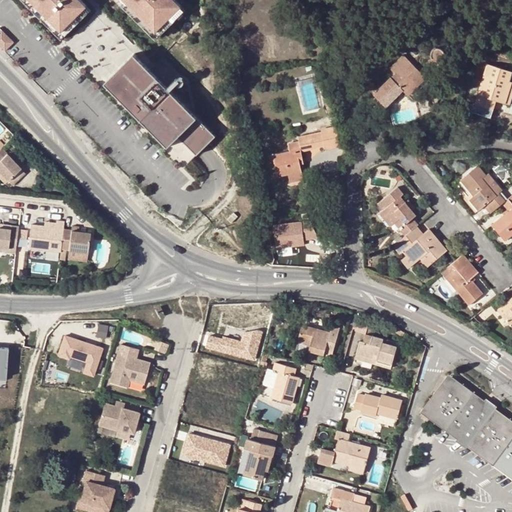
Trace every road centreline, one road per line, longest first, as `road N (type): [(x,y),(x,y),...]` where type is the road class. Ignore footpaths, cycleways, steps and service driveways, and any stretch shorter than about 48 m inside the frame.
road 1 (unknown): [(48,305),(6,511)]
road 2 (residential): [(136,511),(185,331)]
road 3 (secondary): [(511,368),(446,324),(356,284)]
road 4 (residential): [(506,279),(396,149)]
road 5 (residential): [(396,149),(368,157),(353,173),(356,284)]
road 6 (secondary): [(356,284),(201,264)]
road 7 (secondary): [(375,310),(511,385)]
road 8 (secondary): [(137,294),(0,303)]
road 9 (secondary): [(81,167),(0,67)]
road 10 (residential): [(285,511),(311,415),(326,393)]
